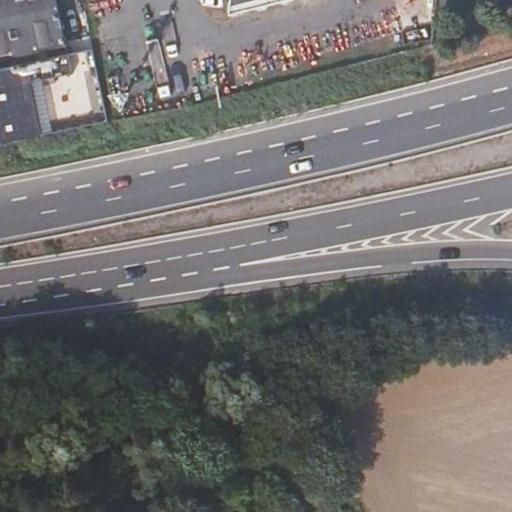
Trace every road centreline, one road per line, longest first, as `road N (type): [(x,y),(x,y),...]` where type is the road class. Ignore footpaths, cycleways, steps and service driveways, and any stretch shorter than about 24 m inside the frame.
road 1 (trunk): [(511,103),(0,211)]
road 2 (trunk): [(240,254),(511,188)]
road 3 (trunk): [(240,254),(511,249)]
road 4 (trunk): [(0,288),(240,254)]
